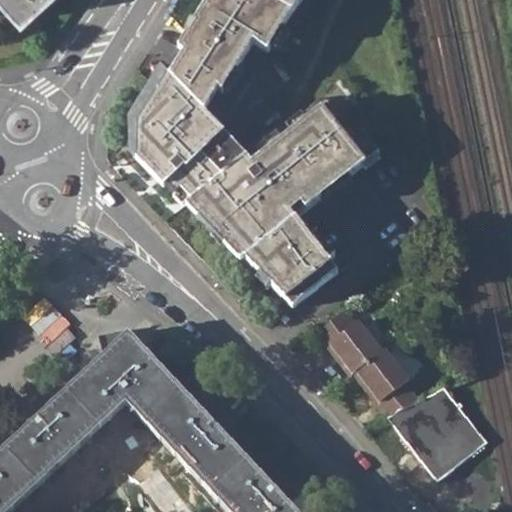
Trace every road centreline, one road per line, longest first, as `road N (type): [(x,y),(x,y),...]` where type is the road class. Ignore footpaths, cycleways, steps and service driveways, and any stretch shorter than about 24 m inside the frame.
road 1 (residential): [(42,202),(113,234),(316,412),(394,511)]
road 2 (residential): [(19,124),(61,95),(129,0)]
